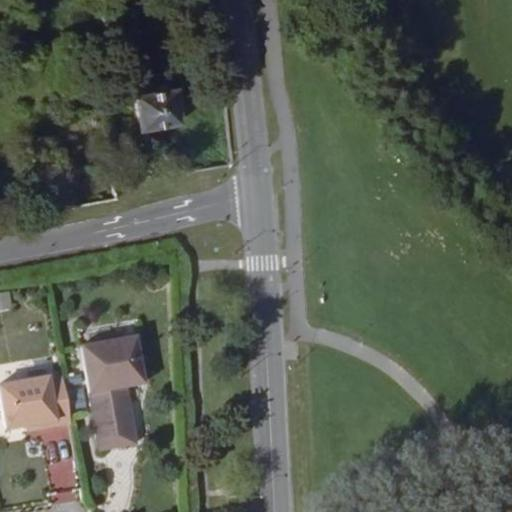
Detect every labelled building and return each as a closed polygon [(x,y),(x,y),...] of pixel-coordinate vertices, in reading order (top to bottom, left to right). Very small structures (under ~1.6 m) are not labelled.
[(157,153),(153,118),(109,127),(114,160),(157,153)] [(0,309),(10,308),(6,290),(0,291),(0,309)] [(135,336),(81,346),(99,445),(135,438),(127,397),(119,391),(118,382),(142,378),(135,336)] [(70,424),(62,379),(47,382),(47,380),(0,387),(0,418),(2,431),(22,427),(23,432),(70,424)] [(127,397),(124,381),(118,382),(119,391),(127,397)]
